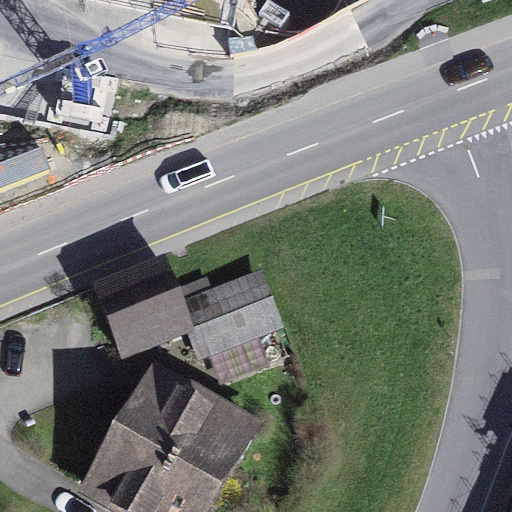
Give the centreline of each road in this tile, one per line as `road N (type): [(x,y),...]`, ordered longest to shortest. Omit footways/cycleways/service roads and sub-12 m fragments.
road 1 (primary): [(448,94),(0,271)]
road 2 (residential): [(452,511),(483,431),(502,317),(501,253),(448,94)]
